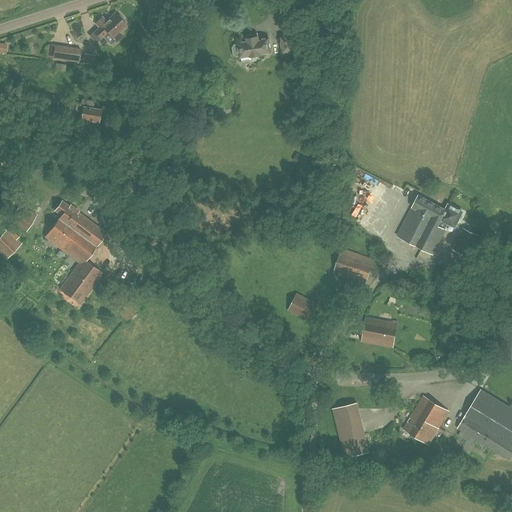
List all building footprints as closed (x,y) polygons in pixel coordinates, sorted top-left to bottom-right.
[(106,21),(102,15),(94,23),(98,28),(89,36),(95,42),(108,31),(117,41),(124,35),(120,30),(126,25),(123,22),(124,21),(119,15),(118,16),(115,13),(106,21)] [(279,36),(283,55),(293,53),(290,34),(279,36)] [(246,38),(247,41),(237,43),(237,44),(235,45),(233,48),(234,54),(236,56),(239,55),(240,57),(271,52),(268,37),(259,39),(258,36),(246,38)] [(80,49),(55,45),(53,57),(78,60),(80,49)] [(95,55),(85,54),(83,63),(94,65),(95,55)] [(58,106),(60,96),(42,93),(41,103),(58,106)] [(81,104),(70,102),(69,109),(76,110),(83,111),(82,119),(98,121),(100,109),(93,108),(94,101),(82,99),(81,104)] [(297,153),(293,161),(301,165),(302,164),(305,166),(308,159),(305,157),(297,153)] [(398,236),(423,249),(434,226),(437,228),(439,226),(438,225),(440,220),(434,217),(436,214),(441,217),(448,204),(445,210),(418,196),(418,197),(415,195),(411,202),(414,203),(398,236)] [(106,233),(62,201),(55,210),(61,214),(45,236),(80,261),(83,264),(86,261),(106,233)] [(19,204),(9,221),(26,231),(37,214),(19,204)] [(463,212),(448,204),(441,217),(436,214),(434,217),(440,220),(438,225),(439,226),(437,228),(434,226),(423,249),(433,254),(445,229),(444,229),(447,223),(455,227),(459,219),(461,219),(463,215),(462,213),(463,212)] [(17,238),(19,237),(9,227),(0,236),(0,256),(4,261),(22,243),(17,238)] [(452,250),(468,257),(478,235),(462,228),(452,250)] [(373,260),(341,249),(333,273),(365,284),(373,260)] [(491,257),(488,266),(501,269),(503,261),(491,257)] [(80,261),(59,289),(80,304),(102,273),(86,261),(83,264),(80,261)] [(475,297),(481,298),(496,302),(500,288),(485,284),(479,283),(475,297)] [(118,293),(108,303),(126,321),(136,311),(118,293)] [(297,293),(288,310),(310,322),(319,304),(297,293)] [(362,341),(393,347),(397,323),(366,317),(362,341)] [(511,408),(481,389),(457,427),(509,459),(511,453),(511,408)] [(428,444),(448,411),(423,396),(404,429),(428,444)] [(369,452),(357,402),(333,408),(345,458),(369,452)]
